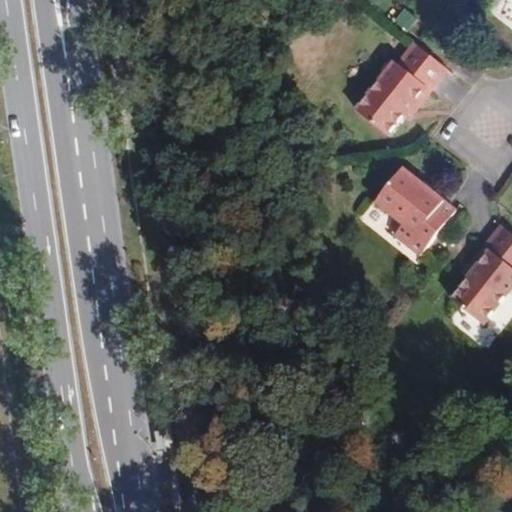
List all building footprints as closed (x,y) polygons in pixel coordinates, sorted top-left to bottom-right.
[(356,111),(388,137),(404,115),(413,104),(418,108),(448,71),(415,44),(398,66),(394,63),(356,111)] [(409,119),(418,108),(413,104),(404,115),(409,119)] [(422,257),(458,212),(432,192),(430,194),(420,186),(421,183),(404,170),(378,203),(406,225),(397,236),(422,257)] [(432,192),(421,183),(420,186),(430,194),(432,192)] [(468,278),(452,299),(483,325),(511,288),(511,233),(502,226),(472,264),(477,267),(468,278)] [(477,267),(472,264),(464,275),(468,278),(477,267)]
